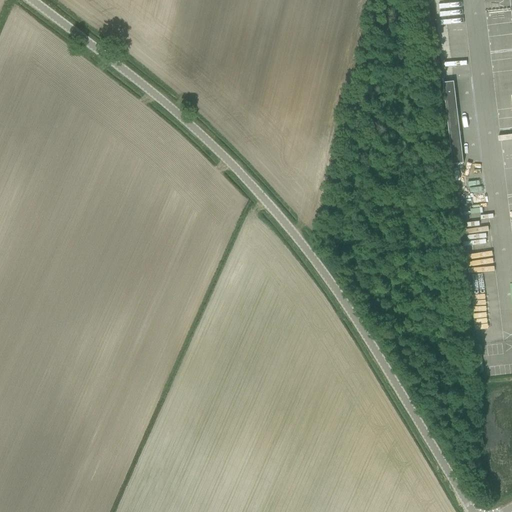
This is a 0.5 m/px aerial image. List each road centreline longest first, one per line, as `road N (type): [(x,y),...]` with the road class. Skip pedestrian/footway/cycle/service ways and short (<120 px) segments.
road 1 (unclassified): [(470,511),(342,292),(286,217),(219,148),(32,0)]
road 2 (unknown): [(511,343),(496,94),(501,0)]
